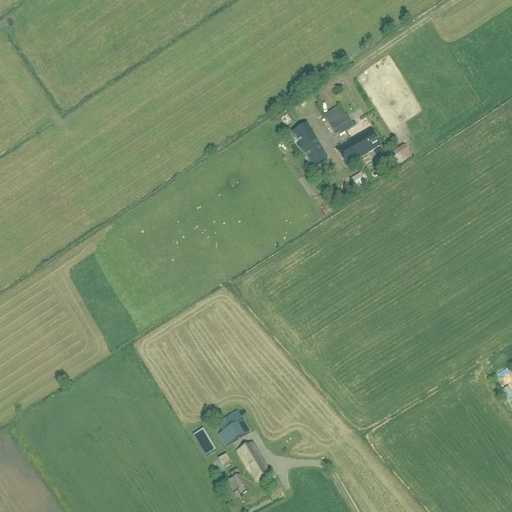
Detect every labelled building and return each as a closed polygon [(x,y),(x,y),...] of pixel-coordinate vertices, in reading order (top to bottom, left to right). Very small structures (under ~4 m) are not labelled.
[(352,126),(348,119),(346,116),(329,126),(335,136),(352,126)] [(307,125),(288,137),(309,170),(327,159),(307,125)] [(373,152),(380,147),(371,131),(359,137),(336,151),(347,168),(373,152)] [(413,160),(406,150),(404,146),(389,156),(398,169),(413,160)] [(317,168),(311,172),(317,183),(324,179),(317,168)] [(361,174),(350,181),(357,192),(368,185),(361,174)] [(225,448),(249,434),(242,421),(222,433),(218,436),(225,448)] [(206,436),(203,430),(193,436),(197,442),(206,436)] [(253,444),(237,453),(251,476),(256,484),(270,474),(265,466),(253,444)] [(228,473),(236,468),(228,456),(221,461),(228,473)] [(230,474),(233,479),(240,475),(236,470),(230,474)] [(248,492),(240,475),(233,479),(227,483),(232,493),(238,491),(240,496),(248,492)]
